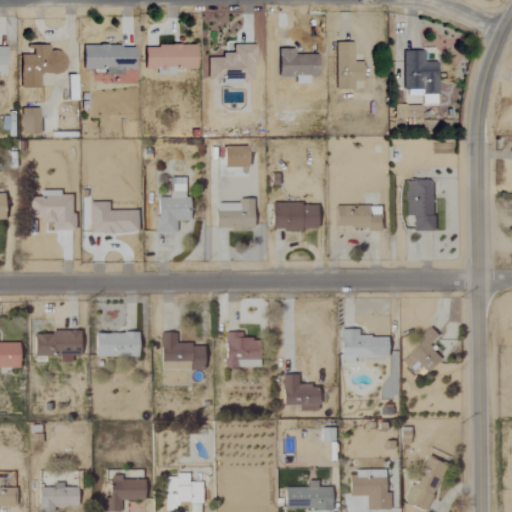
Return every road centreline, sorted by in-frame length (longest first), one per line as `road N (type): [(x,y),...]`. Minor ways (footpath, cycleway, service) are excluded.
road 1 (residential): [(0,285),(511,282)]
road 2 (residential): [(481,511),(478,135),(499,34),(511,11)]
